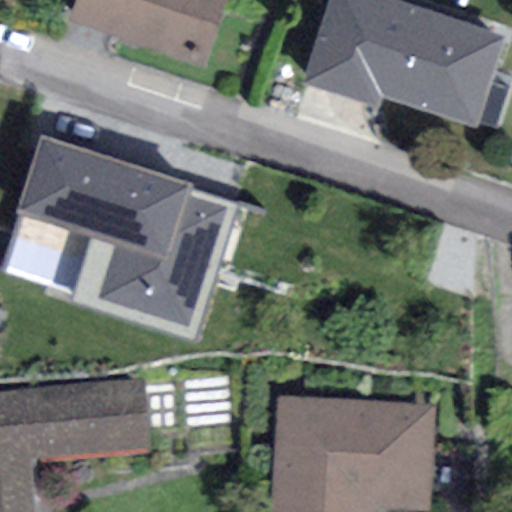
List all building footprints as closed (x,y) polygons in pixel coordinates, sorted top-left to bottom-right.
[(224,0),(74,0),(67,23),(201,68),(224,0)] [(504,38),(389,0),(327,0),(300,82),(377,108),(381,97),(474,128),(504,38)] [(191,185),(40,135),(14,212),(92,238),(71,301),(192,341),(236,210),(188,194),(191,185)] [(138,381),(0,392),(0,511),(34,511),(30,461),(144,451),(138,381)] [(427,511),(434,408),(279,398),(271,511),(377,511),(395,511),(427,511)]
